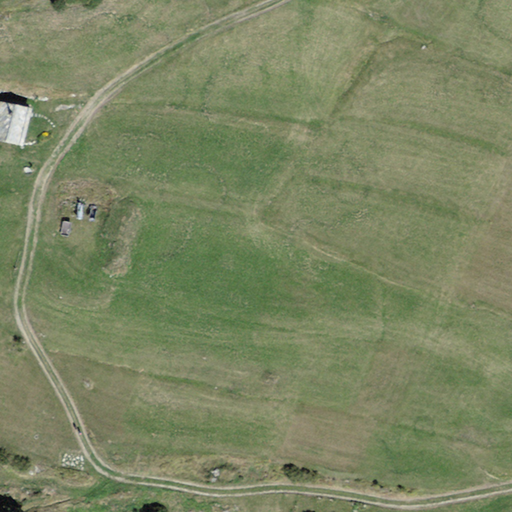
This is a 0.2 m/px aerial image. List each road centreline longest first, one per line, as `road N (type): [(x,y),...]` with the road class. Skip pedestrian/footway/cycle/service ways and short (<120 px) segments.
road 1 (track): [(275,0),(115,82),(55,153),(37,190),(21,311),(92,456),(108,472)]
road 2 (track): [(108,472),(211,493),(294,488),(398,504),(511,489)]
